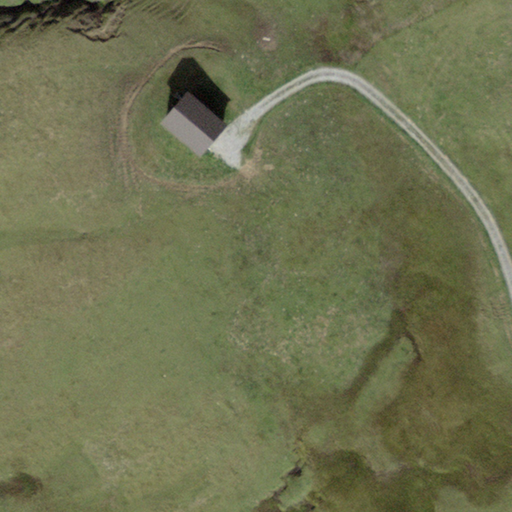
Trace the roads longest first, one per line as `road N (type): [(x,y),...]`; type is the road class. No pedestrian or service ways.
road 1 (track): [(362,82),(465,187),(499,236),(511,277)]
road 2 (track): [(362,82),(336,72),(312,76),(220,139)]
